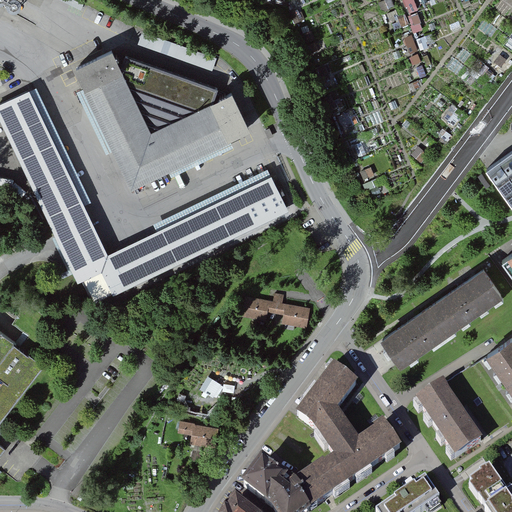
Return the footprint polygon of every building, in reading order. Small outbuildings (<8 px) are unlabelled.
[(406,0),(410,12),(419,9),(416,0),(406,0)] [(413,30),(421,31),(422,17),(413,17),(413,30)] [(414,33),(405,37),(412,53),(430,45),(426,36),(417,40),(414,33)] [(139,45),(209,66),(212,56),(142,35),(139,45)] [(110,48),(70,65),(126,186),(252,129),(232,89),(206,100),(211,87),(110,48)] [(39,89),(0,107),(0,113),(64,251),(79,283),(106,271),(120,299),(300,215),(283,176),(116,254),(39,89)] [(511,156),(488,174),(511,207),(511,156)] [(511,253),(502,261),(511,274),(511,253)] [(483,269),(428,307),(445,332),(501,294),(483,269)] [(273,300),(249,296),(245,318),(270,323),(272,313),(288,316),(287,325),(314,330),(317,308),(291,304),(292,295),(274,292),(273,300)] [(428,307),(382,339),(400,364),(445,332),(428,307)] [(0,426),(48,367),(0,329),(0,457),(7,449),(0,443),(0,426)] [(511,337),(487,355),(511,390),(511,337)] [(315,430),(324,442),(334,435),(336,437),(347,429),(336,413),(356,385),(336,370),(305,410),(303,409),(298,417),(314,430),(315,430)] [(218,397),(225,383),(209,375),(202,389),(218,397)] [(442,386),(417,403),(456,459),(481,441),(442,386)] [(219,428),(180,420),(177,431),(191,434),(190,443),(215,449),(219,428)] [(334,435),(324,442),(336,460),(332,463),(347,485),(400,449),(383,424),(374,430),(376,432),(358,445),(347,429),(336,437),(334,435)] [(203,451),(194,450),(193,461),(202,462),(203,451)] [(266,504),(280,487),(285,480),(262,463),(244,487),(266,504)] [(347,485),(332,463),(324,468),(323,466),(295,485),(302,494),(298,496),(309,511),(347,485)] [(485,506),(484,511),(511,511),(511,488),(509,484),(505,487),(494,470),(471,487),(485,506)] [(425,480),(377,511),(423,511),(440,501),(425,480)] [(274,511),(308,511),(309,511),(298,496),(302,494),(295,485),(295,484),(285,491),(280,487),(266,504),(273,509),(274,511)] [(263,511),(248,497),(240,511),(263,511)]
